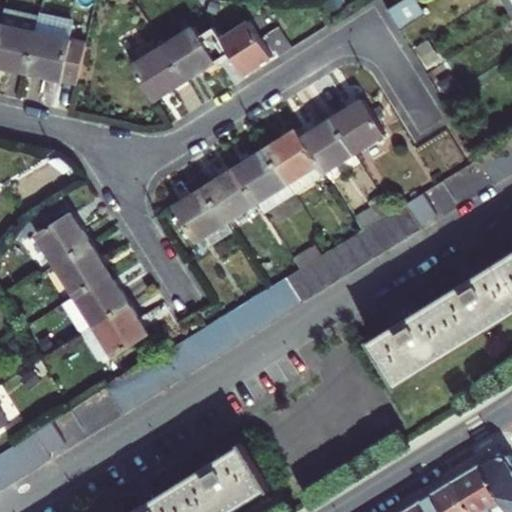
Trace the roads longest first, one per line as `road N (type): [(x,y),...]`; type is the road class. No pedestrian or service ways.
road 1 (residential): [(3,511),(511,194)]
road 2 (residential): [(0,116),(149,147),(177,144),(338,44),(362,38),(382,48),(428,123)]
road 3 (secondary): [(340,511),(511,406)]
